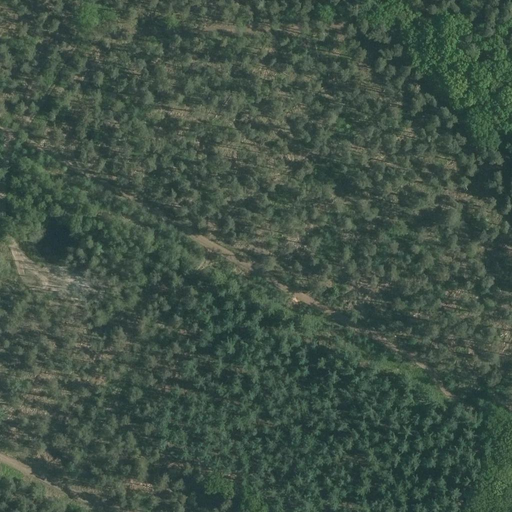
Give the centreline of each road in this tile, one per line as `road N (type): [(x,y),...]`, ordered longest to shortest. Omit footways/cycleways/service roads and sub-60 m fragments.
road 1 (track): [(0,129),(410,355),(448,393),(511,430)]
road 2 (track): [(54,0),(81,30),(379,24),(511,171)]
road 3 (track): [(0,459),(114,511)]
